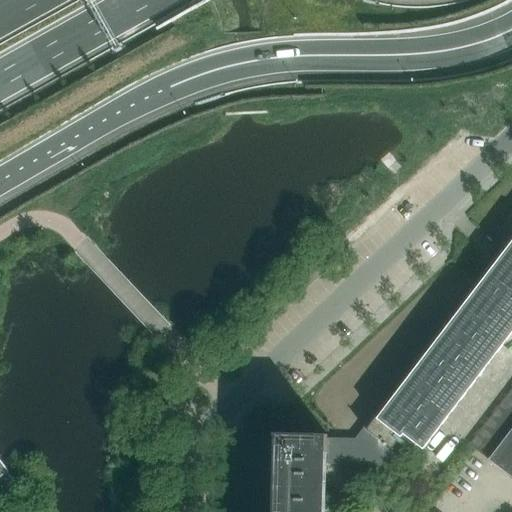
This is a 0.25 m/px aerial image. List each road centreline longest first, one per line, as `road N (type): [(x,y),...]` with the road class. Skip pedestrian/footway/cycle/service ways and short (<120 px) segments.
road 1 (trunk): [(0,171),(130,95),(207,66),(443,46),(511,20)]
road 2 (residential): [(189,511),(195,450),(209,426),(511,139)]
road 3 (trunk): [(0,80),(141,0)]
